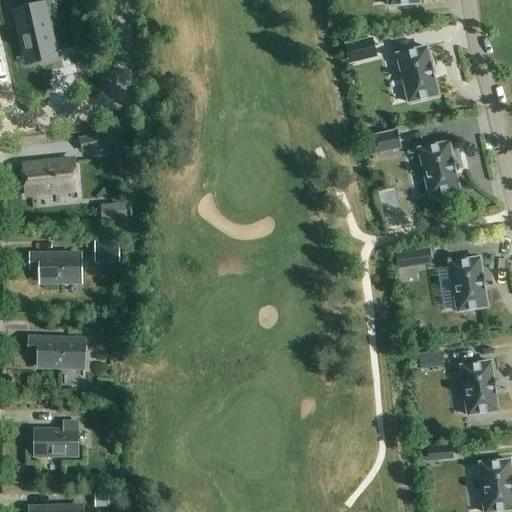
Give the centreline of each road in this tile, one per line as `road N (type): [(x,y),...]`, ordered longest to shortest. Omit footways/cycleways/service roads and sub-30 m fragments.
road 1 (residential): [(0,128),(103,104),(121,92),(123,0)]
road 2 (residential): [(511,190),(469,0)]
